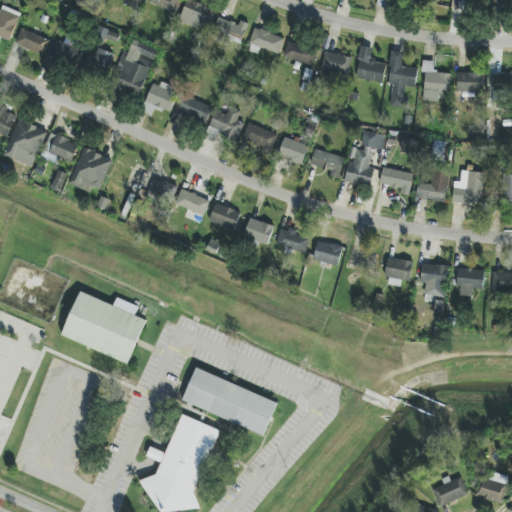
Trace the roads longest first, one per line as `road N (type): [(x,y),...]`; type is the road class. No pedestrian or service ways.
road 1 (residential): [(511,240),(416,231),(321,208),(0,73)]
road 2 (residential): [(511,43),(403,36),(269,0)]
